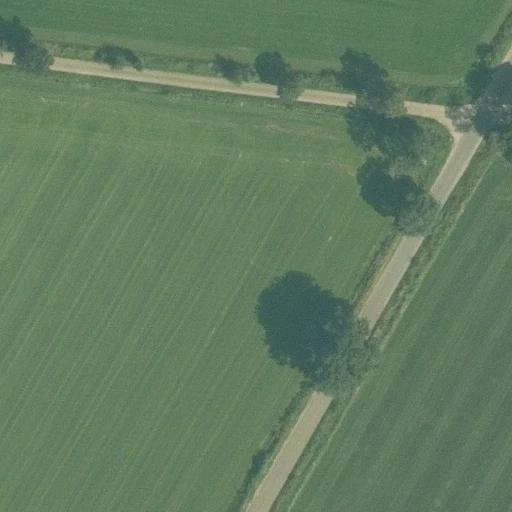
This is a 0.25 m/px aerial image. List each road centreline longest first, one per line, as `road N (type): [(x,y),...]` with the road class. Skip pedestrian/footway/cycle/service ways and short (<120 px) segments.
road 1 (unclassified): [(476,124),(0,60)]
road 2 (tertiary): [(253,511),(476,124)]
